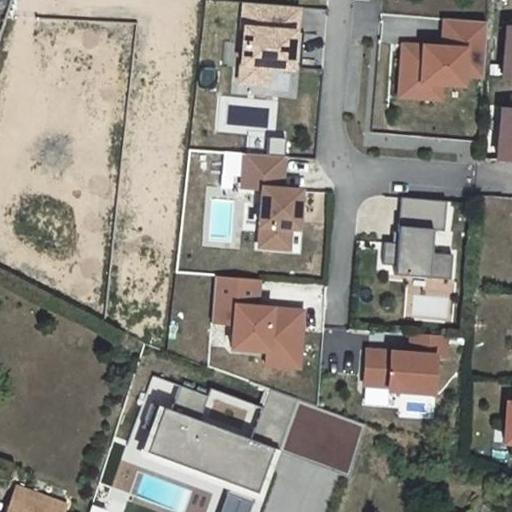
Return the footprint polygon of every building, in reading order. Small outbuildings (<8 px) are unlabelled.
[(285,33),(288,6),(232,1),(230,27),(232,27),(227,82),(254,84),(256,66),(279,68),(282,33),(285,33)] [(475,79),(480,24),(437,20),(435,52),(425,51),(426,48),(396,45),(393,81),(433,85),(454,87),(455,77),(475,79)] [(511,81),(511,31),(500,30),(494,79),(511,81)] [(433,85),(393,81),(391,97),(432,101),(433,85)] [(511,164),(511,113),(494,112),(488,162),(511,164)] [(267,190),(270,158),(230,154),(227,188),(247,190),(243,227),(245,228),(243,248),(273,251),(275,230),(282,231),(286,192),(267,190)] [(433,235),(436,206),(390,201),(387,236),(386,247),(381,247),(374,246),(371,268),(384,270),(383,279),(438,284),(441,259),(419,257),(421,234),(433,235)] [(242,309),(244,282),(200,277),(196,324),(219,326),(217,350),(251,352),(285,355),(288,313),(249,309),(248,316),(242,315),(242,309)] [(430,363),(432,342),(397,339),(395,358),(352,354),(349,389),(373,392),(373,395),(416,399),(420,362),(430,363)] [(285,355),(251,352),(250,366),(284,369),(285,355)] [(168,408),(142,397),(132,422),(157,432),(149,452),(216,480),(212,490),(238,501),(244,487),(261,494),(277,455),(331,476),(352,426),(267,391),(261,407),(208,385),(203,397),(177,386),(168,408)] [(511,388),(507,388),(505,407),(497,407),(493,446),(511,448),(511,388)] [(233,511),(238,501),(212,490),(203,511),(233,511)] [(39,511),(0,496),(0,511),(39,511)]
